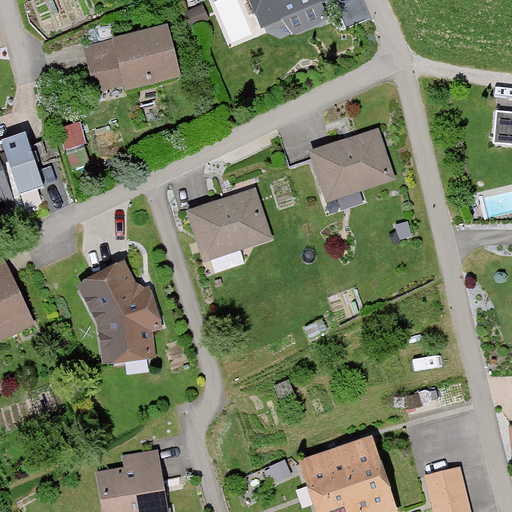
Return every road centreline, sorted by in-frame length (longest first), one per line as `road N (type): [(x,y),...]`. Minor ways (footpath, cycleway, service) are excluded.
road 1 (residential): [(401,57),(148,177),(220,396),(191,443),(219,511)]
road 2 (residential): [(401,57),(511,508)]
